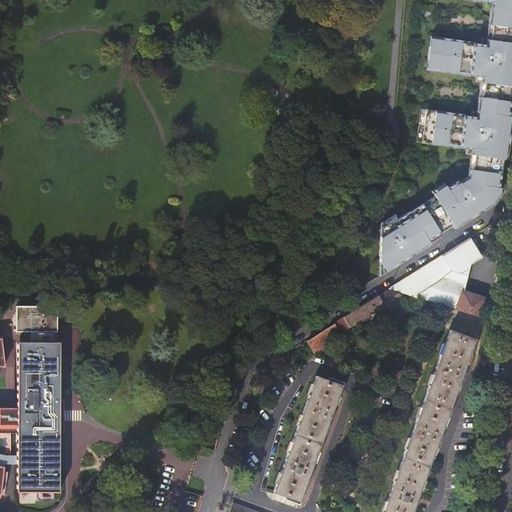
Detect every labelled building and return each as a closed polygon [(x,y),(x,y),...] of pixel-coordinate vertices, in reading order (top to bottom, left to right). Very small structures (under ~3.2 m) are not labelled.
[(434,234),(447,226),(488,200),(496,190),(496,187),(498,174),(500,159),(506,116),(508,102),(510,87),(511,74),(511,0),(464,0),(467,0),(478,2),(478,1),(484,2),(494,3),(495,3),(494,8),(493,8),(493,9),(491,23),(491,25),(489,40),(488,46),(478,44),(472,44),(472,43),(462,41),(432,37),(431,47),(427,46),(425,59),(429,60),(428,70),(457,75),(467,76),(467,75),(474,76),(483,77),(484,77),(483,83),(482,82),(482,83),(480,98),(478,112),(479,112),(478,118),(468,117),(461,116),(461,115),(451,113),(434,111),(423,109),(419,143),(429,144),(447,147),(457,148),(457,147),(464,148),(474,150),(473,155),(472,155),(469,155),(467,169),(466,180),(457,185),(455,181),(437,192),(437,191),(429,196),(431,200),(418,209),(407,216),(404,212),(392,220),(393,220),(388,222),(387,221),(379,226),(382,231),(375,236),(374,263),(378,269),(434,234)] [(423,109),(418,109),(413,142),(419,143),(423,109)] [(508,117),(506,116),(500,159),(502,159),(504,146),(506,146),(508,128),(507,128),(508,117)] [(426,192),(429,196),(437,191),(437,192),(442,189),(439,184),(426,192)] [(488,200),(447,226),(449,229),(489,204),(499,191),(500,188),(496,187),(496,190),(488,200)] [(377,223),(375,236),(382,231),(379,226),(387,221),(388,222),(393,220),(392,220),(389,215),(377,223)] [(378,269),(374,263),(373,276),(374,277),(380,273),(437,237),(434,234),(378,269)] [(482,255),(471,236),(388,288),(480,317),(483,298),(462,290),(465,282),(466,283),(471,261),(482,255)] [(389,291),(377,299),(382,307),(386,313),(394,308),(401,314),(403,309),(418,314),(422,301),(389,291)] [(328,325),(305,340),(314,354),(324,348),(322,345),(382,307),(375,296),(328,325)] [(32,332),(36,332),(58,332),(58,306),(17,306),(17,331),(32,332)] [(472,340),(447,331),(417,415),(381,511),(408,511),(412,504),(414,505),(415,502),(416,499),(414,498),(435,441),(437,442),(438,438),(439,435),(437,435),(458,377),(460,378),(462,375),(463,372),(460,371),(472,340)] [(0,362),(5,361),(2,334),(0,334),(0,495),(2,495),(4,466),(0,463),(0,422),(1,423),(13,423),(14,407),(2,407),(0,406),(0,362)] [(57,343),(36,343),(32,343),(18,343),(18,407),(14,407),(13,423),(19,423),(16,491),(55,491),(56,434),(58,434),(58,400),(56,400),(57,343)] [(314,378),(272,494),(297,503),(307,477),(308,477),(309,475),(310,472),(308,471),(327,419),(329,419),(330,416),(331,413),(329,412),(339,387),(314,378)] [(196,511),(202,494),(190,490),(182,511),(196,511)] [(273,511),(235,497),(230,510),(236,511),(273,511)]
